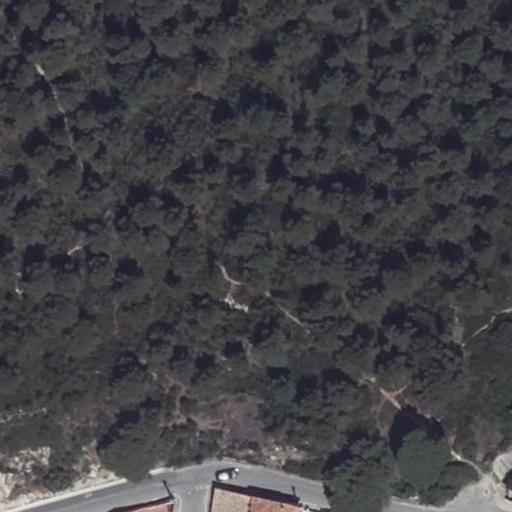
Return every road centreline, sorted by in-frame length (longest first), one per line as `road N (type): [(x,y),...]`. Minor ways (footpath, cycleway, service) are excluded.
road 1 (unclassified): [(420,511),(233,470),(201,476)]
road 2 (unclassified): [(201,476),(70,511)]
